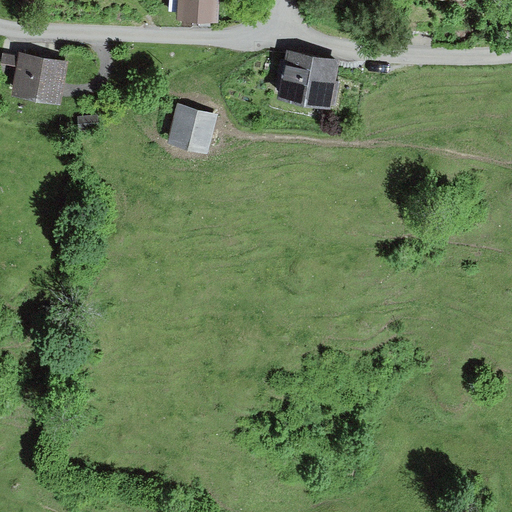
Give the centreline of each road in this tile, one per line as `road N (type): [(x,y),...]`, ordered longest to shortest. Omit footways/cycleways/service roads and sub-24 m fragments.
road 1 (unclassified): [(0,28),(277,41)]
road 2 (unclassified): [(277,41),(387,54),(511,55)]
